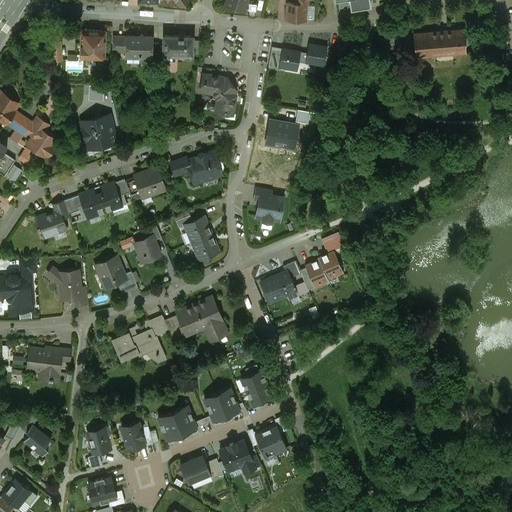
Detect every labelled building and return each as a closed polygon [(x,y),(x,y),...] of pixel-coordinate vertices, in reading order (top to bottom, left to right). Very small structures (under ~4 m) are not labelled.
[(227,0),(226,4),(244,10),(247,0),(227,0)] [(294,0),(294,3),(287,3),(285,21),(305,21),(306,5),(308,5),(308,0),(294,0)] [(463,29),(413,33),(415,56),(465,52),(463,29)] [(105,30),(81,30),(80,56),(96,56),(96,66),(105,66),(106,56),(104,56),(105,30)] [(138,35),(126,35),(126,49),(126,55),(127,55),(127,54),(139,55),(139,60),(150,60),(151,56),(152,35),(144,35),(141,32),(138,35)] [(193,36),(163,35),(163,54),(172,54),(192,55),(193,36)] [(126,36),(113,36),(112,52),(120,52),(120,49),(126,49),(126,36)] [(393,36),(382,37),(384,59),(395,54),(393,36)] [(53,60),(64,59),(63,39),(52,40),(53,60)] [(332,46),(309,42),(305,62),(328,66),(332,46)] [(304,49),(282,45),(282,48),(278,69),(289,70),(290,64),(300,66),(304,49)] [(282,48),(271,46),(268,67),(278,69),(282,48)] [(224,79),(222,77),(204,74),(203,82),(201,83),(200,88),(202,90),(202,91),(213,93),(217,99),(215,110),(217,110),(218,112),(222,113),(225,111),(233,113),(235,95),(234,92),(236,90),(227,77),(224,79)] [(104,86),(89,85),(89,100),(103,100),(104,86)] [(11,95),(0,88),(0,119),(6,123),(15,130),(26,115),(16,109),(21,102),(11,95)] [(117,142),(111,113),(80,120),(87,149),(117,142)] [(51,124),(36,114),(33,120),(26,132),(31,135),(46,130),(51,124)] [(26,115),(15,130),(23,136),(26,132),(33,120),(26,115)] [(46,130),(31,135),(25,144),(45,157),(46,156),(49,157),(56,146),(53,144),(57,138),(46,130)] [(0,169),(9,156),(3,152),(7,147),(0,142),(0,169)] [(186,157),(171,162),(175,174),(189,169),(194,182),(206,178),(207,179),(216,176),(217,174),(217,172),(221,170),(223,166),(222,162),(217,159),(216,160),(214,153),(211,151),(205,153),(204,153),(203,154),(198,156),(197,155),(196,155),(197,156),(187,160),(186,157)] [(9,156),(0,169),(0,172),(4,175),(15,159),(9,156)] [(145,170),(143,174),(135,177),(139,190),(141,195),(149,192),(152,195),(158,193),(158,191),(165,189),(157,167),(148,170),(147,169),(145,170)] [(135,177),(125,180),(129,192),(130,194),(139,190),(135,177)] [(125,180),(124,179),(113,183),(118,196),(129,192),(125,180)] [(129,192),(118,196),(113,183),(102,186),(104,192),(95,195),(93,190),(80,194),(84,207),(68,213),(70,216),(72,222),(99,213),(104,211),(106,210),(106,211),(111,209),(132,201),(130,194),(129,192)] [(272,189),(255,186),(255,187),(253,199),(253,200),(259,201),(265,202),(266,194),(271,195),(272,190),(272,189)] [(80,194),(64,200),(68,213),(84,207),(80,194)] [(271,195),(266,194),(265,202),(259,201),(256,216),(262,218),(262,221),(272,222),(273,219),(279,220),(283,197),(271,195)] [(64,199),(52,204),(54,211),(60,209),(63,218),(70,216),(68,213),(64,200),(64,199)] [(54,211),(37,217),(45,238),(53,234),(53,233),(66,228),(63,218),(60,209),(54,211)] [(190,214),(176,220),(179,227),(185,225),(184,224),(192,221),(190,214)] [(192,221),(184,224),(185,225),(192,241),(211,233),(204,216),(192,221)] [(156,224),(145,228),(149,238),(153,236),(154,239),(161,236),(156,224)] [(338,231),(321,238),(327,253),(334,250),(337,249),(336,245),(342,243),(338,231)] [(211,233),(192,241),(199,259),(207,255),(219,250),(211,233)] [(149,238),(135,244),(140,255),(142,254),(145,261),(161,254),(154,239),(153,236),(149,238)] [(327,253),(326,253),(325,253),(326,253),(322,255),(322,254),(321,255),(318,257),(318,259),(319,258),(328,279),(343,272),(334,250),(327,253)] [(116,255),(94,265),(99,275),(102,273),(108,286),(121,281),(125,291),(138,286),(131,271),(124,273),(116,255)] [(199,259),(193,261),(196,268),(210,262),(207,255),(199,259)] [(19,273),(30,272),(37,272),(35,258),(18,258),(19,273)] [(315,260),(312,261),(311,261),(311,262),(305,264),(306,267),(314,287),(329,281),(328,279),(319,258),(318,259),(316,260),(316,259),(315,259),(315,260)] [(296,260),(283,265),(285,271),(287,270),(290,277),(301,273),(300,270),(296,260)] [(306,267),(300,270),(301,273),(308,290),(314,287),(306,267)] [(77,269),(59,271),(54,278),(60,282),(59,284),(59,288),(61,290),(61,298),(75,297),(80,296),(79,287),(77,269)] [(286,272),(270,279),(270,278),(261,281),(269,301),(295,290),(290,277),(287,270),(285,271),(286,272)] [(33,308),(30,272),(19,273),(0,274),(0,295),(6,295),(8,310),(33,308)] [(86,286),(79,287),(80,296),(75,297),(75,304),(88,303),(86,286)] [(196,303),(177,311),(178,314),(184,328),(205,320),(213,338),(226,332),(221,320),(222,319),(212,298),(197,304),(196,303)] [(299,312),(302,319),(313,314),(309,307),(299,312)] [(178,314),(164,320),(168,330),(172,339),(186,333),(184,328),(178,314)] [(163,317),(148,323),(151,328),(154,336),(168,330),(164,320),(163,317)] [(151,328),(130,336),(128,331),(111,339),(121,361),(138,353),(139,356),(149,351),(154,355),(161,352),(161,347),(158,344),(158,339),(154,337),(154,336),(151,328)] [(30,347),(29,347),(27,368),(27,367),(42,369),(49,379),(50,379),(58,380),(60,360),(61,360),(69,361),(70,349),(51,346),(47,350),(30,347)] [(24,363),(25,355),(15,354),(14,362),(24,363)] [(262,370),(241,378),(252,404),(271,396),(266,382),(267,382),(262,370)] [(230,387),(204,398),(213,420),(239,409),(230,387)] [(197,427),(188,405),(158,417),(167,439),(197,427)] [(41,414),(25,413),(20,424),(19,425),(20,425),(26,430),(32,423),(33,423),(41,414)] [(20,424),(12,420),(5,435),(12,439),(19,425),(20,424)] [(139,420),(119,426),(127,451),(147,445),(139,420)] [(33,423),(32,423),(26,430),(29,433),(23,441),(42,456),(48,448),(45,446),(51,438),(33,423)] [(276,424),(255,432),(265,457),(287,449),(276,424)] [(85,430),(92,454),(112,449),(106,425),(85,430)] [(241,439),(220,447),(230,471),(252,463),(241,439)] [(203,455),(180,464),(181,467),(182,466),(185,474),(189,484),(210,475),(211,475),(207,465),(205,462),(203,457),(203,455)] [(217,458),(205,462),(207,465),(211,475),(210,475),(212,479),(224,474),(217,458)] [(32,491),(16,477),(6,490),(9,493),(5,497),(18,508),(32,491)] [(96,481),(88,483),(94,503),(101,501),(101,502),(109,500),(108,499),(113,498),(112,494),(115,493),(111,477),(103,479),(96,481)]
